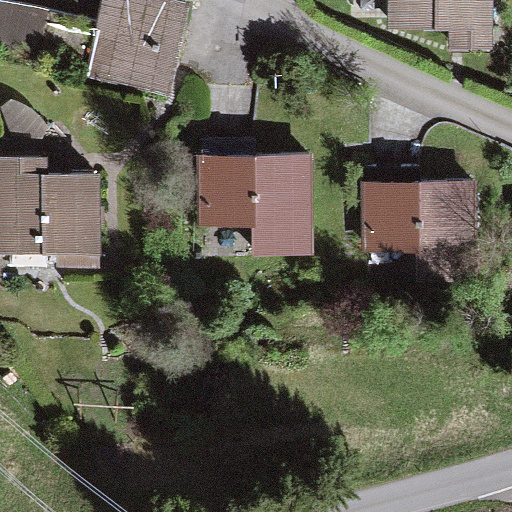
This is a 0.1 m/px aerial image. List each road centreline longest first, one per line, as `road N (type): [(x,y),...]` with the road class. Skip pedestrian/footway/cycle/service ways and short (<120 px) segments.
road 1 (residential): [(511,126),(235,0)]
road 2 (residential): [(511,473),(355,511)]
